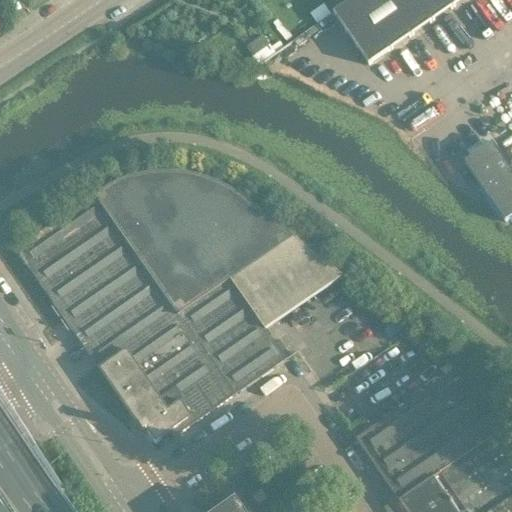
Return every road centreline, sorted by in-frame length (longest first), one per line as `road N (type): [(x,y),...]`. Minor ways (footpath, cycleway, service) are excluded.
road 1 (unclassified): [(364,511),(285,405),(133,500)]
road 2 (tertiary): [(133,500),(36,364)]
road 3 (tertiary): [(24,383),(115,511)]
road 4 (tertiary): [(0,68),(106,0)]
